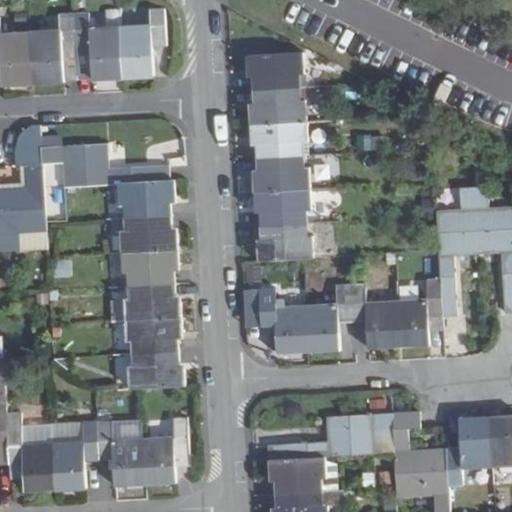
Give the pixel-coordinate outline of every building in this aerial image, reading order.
[(152,10),(153,25),(122,26),(125,77),(156,75),(155,47),(169,47),(167,9),(152,10)] [(93,79),(125,77),(122,26),(90,28),(90,13),(77,14),(79,52),(92,51),(93,79)] [(34,82),(80,79),(79,52),(77,14),(62,14),(62,29),(32,31),(34,82)] [(1,32),(1,18),(0,18),(0,55),(2,55),(4,84),(34,82),(32,31),(1,32)] [(255,73),(256,90),(297,87),(296,74),(305,74),(304,53),(250,56),(250,73),(255,73)] [(253,109),(253,125),(307,122),(306,99),(298,100),(297,87),(256,90),(256,109),(253,109)] [(254,140),(258,140),(259,158),(300,156),(300,143),(308,142),(307,122),(253,125),(254,140)] [(41,124),(40,124),(38,124),(37,124),(35,124),(33,125),(32,125),(30,126),(29,127),(27,128),(26,129),(25,130),(28,134),(24,137),(21,133),(21,134),(20,135),(19,137),(18,138),(17,140),(17,142),(16,143),(16,145),(16,147),(16,149),(16,150),(16,152),(42,149),(41,124)] [(385,148),(385,135),(362,134),(361,148),(385,148)] [(65,164),(65,187),(121,185),(170,182),(170,167),(103,171),(103,162),(109,161),(108,146),(42,149),(43,165),(65,164)] [(7,195),(7,189),(0,189),(0,255),(12,255),(12,252),(11,233),(47,232),(43,165),(42,149),(16,152),(16,168),(22,168),(28,168),(30,194),(7,195)] [(255,177),(256,193),(311,190),(311,168),(301,169),(300,156),(259,158),(260,177),(255,177)] [(28,168),(22,168),(22,183),(0,184),(0,189),(7,189),(7,195),(30,194),(28,168)] [(121,206),(131,205),(131,218),(172,216),(171,199),(176,198),(175,182),(170,182),(121,185),(121,206)] [(466,253),(480,253),(477,188),(462,187),(463,210),(438,211),(442,279),(444,315),(460,314),(457,248),(466,248),(466,253)] [(506,311),(511,310),(511,207),(491,208),(490,187),(477,188),(480,253),(494,252),(493,247),(503,246),(506,311)] [(303,211),(313,210),(311,190),(256,193),(257,209),(262,209),(263,226),(304,223),(303,211)] [(132,232),(123,233),(124,253),(179,250),(178,232),(173,233),(172,216),(131,218),(132,232)] [(305,236),(304,223),(263,226),(264,243),(260,244),(261,259),(303,256),(315,256),(314,235),(305,236)] [(48,250),(47,232),(11,233),(12,252),(48,250)] [(175,265),(180,265),(179,250),(124,253),(125,273),(135,273),(135,287),(176,285),(175,265)] [(51,259),(52,277),(71,277),(70,258),(51,259)] [(428,280),(429,298),(397,299),(400,345),(432,345),(431,326),(430,315),(443,315),(444,315),(442,279),(428,280)] [(370,347),(400,345),(397,299),(368,301),(366,286),(366,283),(351,284),(353,320),(368,319),(370,347)] [(340,321),(353,320),(351,284),(338,285),(339,303),(306,304),(309,350),(342,348),(340,321)] [(368,301),(397,299),(396,284),(366,286),(368,301)] [(135,300),(127,300),(128,321),(182,318),(182,302),(177,302),(176,285),(135,287),(135,300)] [(280,351),(309,350),(306,304),(277,306),(276,288),(262,288),(264,324),(278,324),(280,351)] [(112,322),(128,321),(127,300),(111,301),(112,322)] [(443,315),(430,315),(431,326),(444,325),(444,315),(443,315)] [(183,333),(182,318),(128,321),(128,341),(139,341),(139,354),(179,352),(178,334),(183,333)] [(179,367),(179,352),(139,354),(140,367),(130,368),(131,388),(186,386),(185,368),(179,367)] [(0,359),(0,462),(10,462),(8,426),(7,413),(4,359),(0,359)] [(23,461),(25,488),(56,486),(54,442),(22,443),(21,426),(20,412),(7,413),(8,426),(10,462),(23,461)] [(451,511),(449,485),(447,449),(432,449),(432,455),(412,455),(410,428),(422,427),(420,412),(394,413),(395,429),(398,486),(398,494),(435,492),(435,511),(451,511)] [(269,445),(270,460),(325,457),(374,454),(373,431),(395,429),(394,413),(329,417),(329,433),(336,432),(337,442),(269,445)] [(511,415),(491,416),(494,466),(511,464),(511,415)] [(465,484),(464,468),(494,466),(491,416),(462,418),(463,448),(447,449),(449,485),(465,484)] [(172,418),(174,436),(144,437),(146,482),(176,480),(175,453),(189,453),(187,417),(172,418)] [(113,457),(114,483),(146,482),(144,437),(112,438),(112,421),(97,422),(99,458),(113,457)] [(86,485),(85,458),(99,458),(97,422),(53,424),(54,442),(56,486),(86,485)] [(54,442),(53,424),(21,426),(22,443),(54,442)] [(326,461),(325,457),(270,460),(271,476),(276,475),(277,494),(317,491),(316,478),(326,477),(326,461)] [(331,461),(326,461),(326,477),(316,478),(317,491),(340,490),(339,464),(331,461)] [(340,490),(317,491),(318,503),(328,502),(328,505),(346,504),(345,489),(340,490)] [(278,511),(273,510),(273,511),(328,511),(328,505),(328,502),(318,503),(317,491),(277,494),(278,511)]
